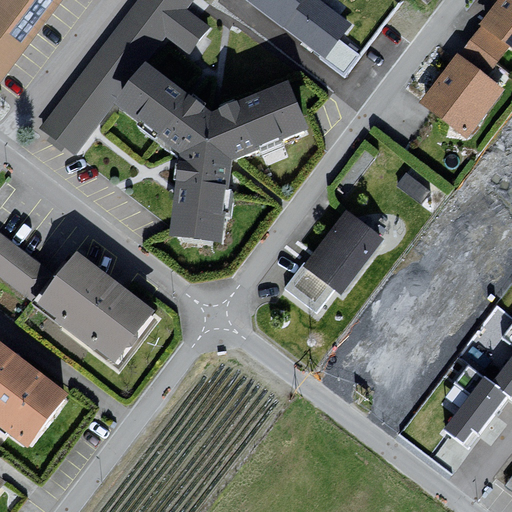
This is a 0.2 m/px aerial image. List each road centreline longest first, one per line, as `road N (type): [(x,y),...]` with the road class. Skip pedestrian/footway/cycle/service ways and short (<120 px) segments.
road 1 (residential): [(456,0),(215,316)]
road 2 (unclassified): [(215,316),(472,511)]
road 3 (unclassified): [(0,150),(215,316)]
road 4 (residential): [(215,316),(66,511)]
